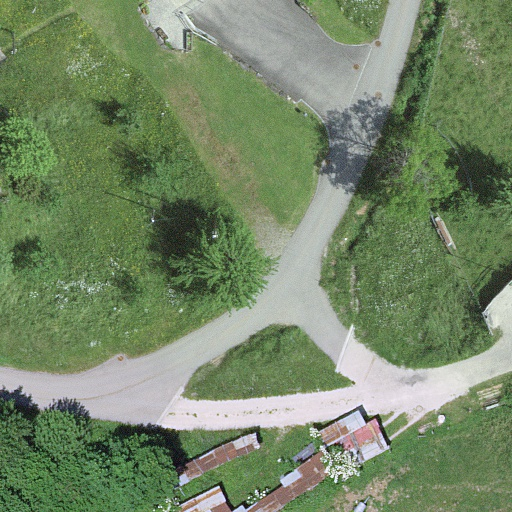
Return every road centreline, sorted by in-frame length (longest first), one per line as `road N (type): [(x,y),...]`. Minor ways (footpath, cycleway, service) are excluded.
road 1 (track): [(405,0),(351,157),(288,283),(215,339),(120,380),(67,391),(0,379)]
road 2 (track): [(67,391),(147,410),(284,405),(402,391),(511,357)]
road 3 (track): [(288,283),(328,337),(402,391)]
